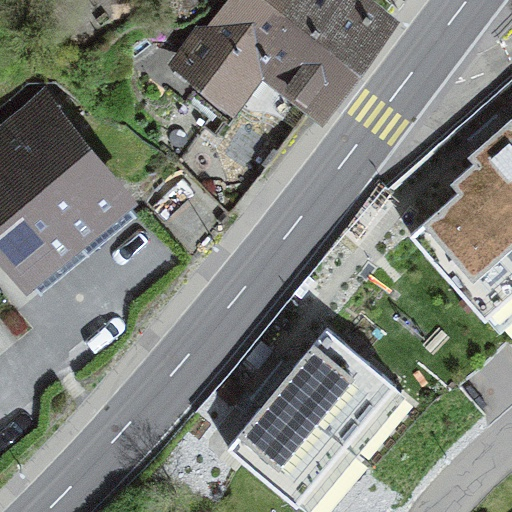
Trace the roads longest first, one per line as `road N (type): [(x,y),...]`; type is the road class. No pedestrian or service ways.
road 1 (secondary): [(394,98),(162,390),(41,511)]
road 2 (residential): [(394,98),(511,55)]
road 3 (secondary): [(467,0),(394,98)]
